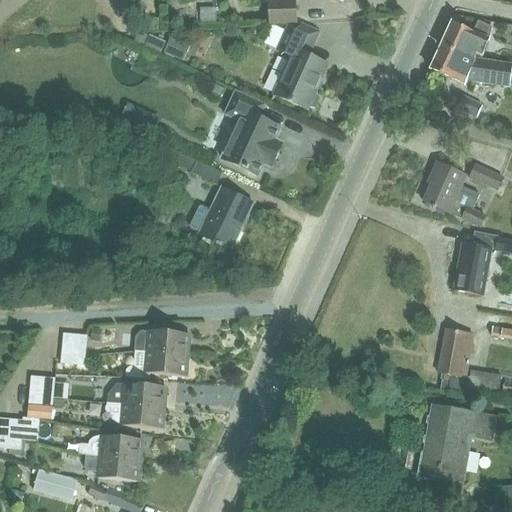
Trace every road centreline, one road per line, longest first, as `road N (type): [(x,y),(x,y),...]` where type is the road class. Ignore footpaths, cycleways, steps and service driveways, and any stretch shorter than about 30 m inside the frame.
road 1 (tertiary): [(202,511),(432,0)]
road 2 (track): [(0,319),(291,309)]
